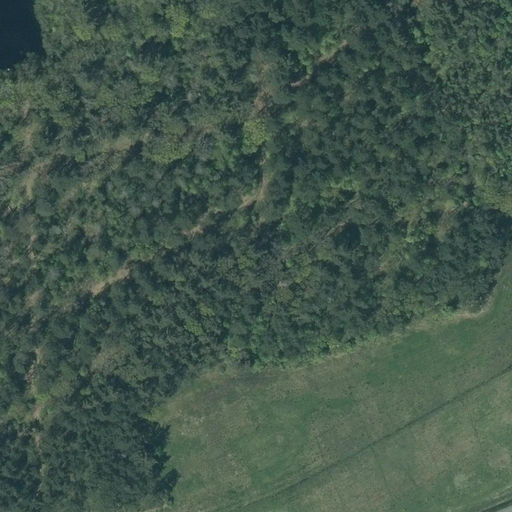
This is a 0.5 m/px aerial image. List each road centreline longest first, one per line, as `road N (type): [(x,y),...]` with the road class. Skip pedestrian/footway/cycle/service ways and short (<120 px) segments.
road 1 (track): [(408,1),(478,199),(408,225),(361,223),(318,239),(256,223),(255,202)]
road 2 (track): [(35,323),(255,202),(257,107)]
road 3 (track): [(54,511),(19,168)]
